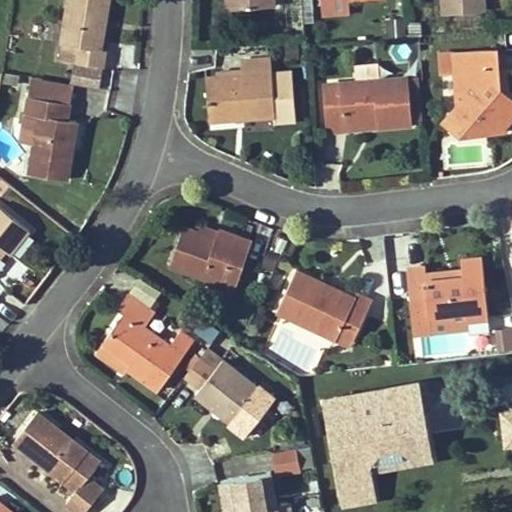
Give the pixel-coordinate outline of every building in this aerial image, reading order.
[(74,61),(104,66),(107,51),(101,50),(94,48),(99,18),(107,19),(109,0),(68,0),(62,43),(77,46),(74,61)] [(277,4),(276,0),(225,0),(226,9),(277,4)] [(486,9),(484,0),(442,0),(444,13),(486,9)] [(99,18),(94,48),(101,50),(107,19),(99,18)] [(454,70),(457,101),(461,134),(504,130),(500,85),(498,68),(496,48),(439,53),(440,71),(454,70)] [(292,69),(272,71),(272,81),(292,79),(292,69)] [(272,71),(206,76),(209,122),(276,115),(276,121),(296,119),(292,79),(272,81),(272,71)] [(408,75),(324,83),(328,132),(345,130),(344,121),(377,118),(378,127),(413,124),(408,75)] [(73,85),(32,78),(29,96),(70,102),(73,85)] [(511,121),(511,93),(500,85),(504,130),(511,121)] [(67,120),(70,102),(29,96),(26,113),(40,116),(31,175),(67,180),(77,121),(67,120)] [(441,119),(461,134),(457,101),(441,119)] [(345,130),(378,127),(377,118),(344,121),(345,130)] [(0,246),(1,246),(10,253),(30,228),(0,206),(0,246)] [(217,238),(220,229),(203,222),(200,232),(217,238)] [(235,287),(252,240),(220,229),(217,238),(200,232),(185,227),(171,264),(235,287)] [(489,317),(483,254),(462,256),(463,268),(427,272),(426,263),(408,265),(412,307),(429,306),(430,323),(453,321),(453,314),(467,312),(467,319),(489,317)] [(358,330),(373,299),(358,292),(356,296),(298,269),(279,311),(336,338),(343,324),(358,330)] [(159,389),(194,340),(182,331),(172,346),(146,326),(155,313),(129,295),(120,308),(125,312),(104,343),(131,363),(129,367),(159,389)] [(467,312),(453,314),(453,321),(467,319),(467,312)] [(193,328),(210,340),(217,329),(200,317),(193,328)] [(358,330),(343,324),(336,338),(351,345),(358,330)] [(511,324),(495,325),(495,348),(511,348),(511,324)] [(420,330),(419,352),(463,355),(465,333),(420,330)] [(247,400),(258,385),(223,359),(197,393),(213,405),(217,400),(236,414),(247,400)] [(394,387),(398,413),(427,408),(421,376),(393,381),(394,387)] [(394,387),(325,399),(343,497),(377,491),(372,464),(371,457),(381,444),(404,440),(417,449),(434,446),(427,408),(398,413),(394,387)] [(213,405),(232,420),(236,414),(217,400),(213,405)] [(257,407),(247,400),(236,414),(232,420),(242,428),(257,407)] [(508,444),(511,443),(511,411),(503,413),(508,444)] [(76,490),(67,502),(80,511),(83,511),(104,488),(88,476),(101,460),(40,412),(16,442),(76,490)] [(381,444),(371,457),(372,464),(435,453),(434,446),(417,449),(404,440),(381,444)] [(276,474),(314,467),(310,443),(272,450),(276,474)] [(278,511),(277,503),(271,471),(221,480),(226,511),(230,511),(234,511),(278,511)] [(14,511),(0,501),(0,511),(14,511)] [(277,503),(278,511),(290,511),(289,501),(277,503)]
